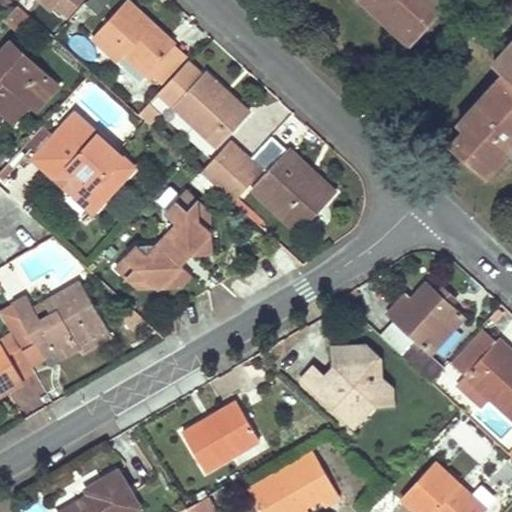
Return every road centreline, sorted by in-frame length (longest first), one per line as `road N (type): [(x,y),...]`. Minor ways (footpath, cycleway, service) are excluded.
road 1 (residential): [(0,468),(305,292),(367,251),(422,198)]
road 2 (residential): [(209,0),(422,198)]
road 3 (residential): [(422,198),(511,280)]
